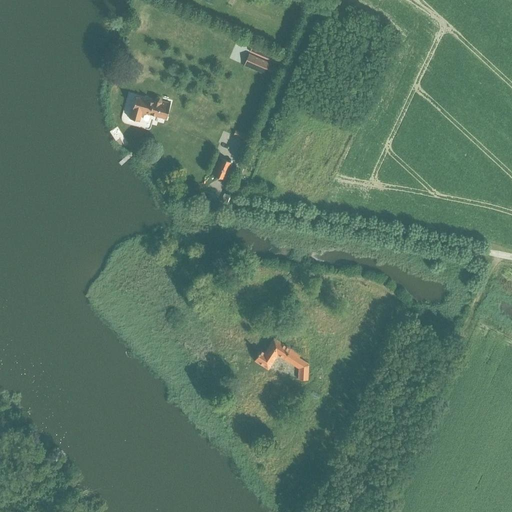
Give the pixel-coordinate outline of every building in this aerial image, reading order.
[(249,54),(244,66),(273,78),(284,56),(254,43),(250,52),(254,54),(253,56),(249,54)] [(132,109),(130,118),(140,121),(143,113),(166,119),(170,107),(162,104),(162,102),(160,98),(157,97),(154,99),(153,102),(149,101),(149,100),(137,96),(134,110),(132,109)] [(120,125),(111,129),(120,147),(129,143),(120,125)] [(237,130),(234,136),(243,140),(246,134),(237,130)] [(220,157),(213,175),(225,180),(233,163),(220,157)] [(217,201),(214,210),(222,213),(225,205),(217,201)] [(262,350),(255,361),(269,370),(278,355),(284,359),(299,369),(298,379),(308,380),(309,364),(300,357),(301,355),(274,337),(264,352),(262,350)] [(313,391),(310,397),(318,401),(321,395),(313,391)] [(364,444),(359,456),(371,461),(374,455),(369,452),(371,447),(364,444)]
